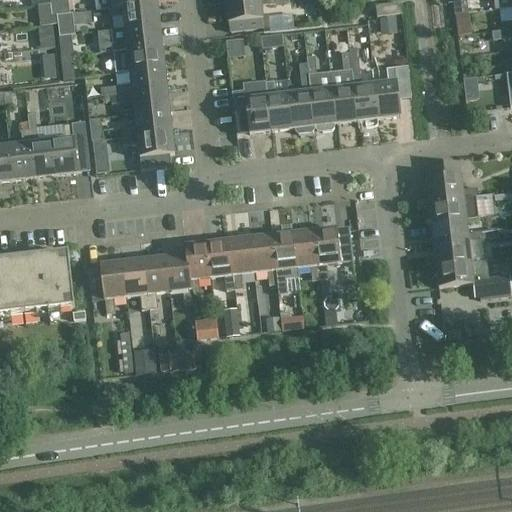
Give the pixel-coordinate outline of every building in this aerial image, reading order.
[(146,0),(111,0),(113,10),(113,11),(148,6),(146,0)] [(230,34),(264,31),(261,8),(281,6),(279,0),(257,0),(225,4),(228,26),(229,26),(230,34)] [(318,0),(308,0),(310,9),(319,8),(318,0)] [(452,0),(455,17),(463,16),(461,0),(452,0)] [(125,31),(160,27),(157,5),(148,6),(113,11),(113,10),(108,11),(109,20),(123,18),(125,31)] [(401,16),(400,5),(375,8),(377,19),(401,16)] [(40,29),(58,26),(57,17),(52,18),(51,7),(39,9),(40,29)] [(59,39),(75,37),(72,16),(57,17),(58,26),(59,39)] [(396,21),(379,22),(381,38),(397,36),(396,21)] [(501,33),(511,32),(511,23),(500,25),(501,33)] [(113,54),(162,49),(160,27),(125,31),(110,33),(113,54)] [(511,32),(501,33),(492,34),(493,43),(511,40),(511,32)] [(60,60),(81,58),(77,58),(75,37),(59,39),(58,39),(60,60)] [(261,40),(262,52),(278,50),(276,39),(261,40)] [(0,56),(12,55),(11,46),(0,47),(0,56)] [(130,74),(165,70),(162,49),(113,54),(114,63),(128,61),(130,74)] [(330,76),(317,77),(314,55),(306,56),(307,67),(314,129),(322,128),(322,134),(332,133),(335,130),(334,127),(336,127),(330,76)] [(357,124),(350,62),(349,56),(341,57),(343,74),(330,76),(336,127),(357,124)] [(81,58),(60,60),(63,84),(83,81),(81,58)] [(379,122),(375,87),(361,88),(358,61),(350,62),(357,124),(379,122)] [(55,64),(40,66),(41,83),(56,81),(55,64)] [(308,136),(307,130),(314,129),(307,67),(299,68),(302,95),(289,97),(293,132),(295,131),(295,135),(298,137),(300,137),(308,136)] [(375,87),(379,122),(401,119),(399,102),(411,101),(407,69),(386,71),(388,85),(375,87)] [(118,97),(167,92),(165,70),(130,74),(131,87),(117,89),(118,97)] [(293,132),(289,97),(276,98),(274,84),(266,85),(271,134),(293,132)] [(249,137),(271,134),(266,85),(244,88),(249,137)] [(135,117),(169,113),(167,92),(118,97),(119,106),(133,104),(135,117)] [(123,140),(172,135),(169,113),(135,117),(136,130),(122,132),(123,140)] [(27,118),(28,125),(34,181),(56,179),(52,144),(39,146),(35,117),(27,118)] [(9,149),(13,184),(34,181),(28,125),(20,126),(22,148),(9,149)] [(52,144),(56,179),(78,176),(78,175),(90,174),(85,126),(63,128),(65,143),(52,144)] [(172,135),(123,140),(124,149),(138,147),(140,161),(174,157),(172,135)] [(106,144),(93,146),(94,157),(107,155),(106,144)] [(0,185),(13,184),(9,149),(0,150),(0,185)] [(429,205),(478,199),(477,191),(463,192),(459,165),(427,168),(428,182),(426,183),(429,205)] [(0,200),(12,199),(10,187),(0,187),(0,200)] [(431,226),(466,222),(478,221),(476,208),(494,206),(493,197),(478,199),(429,205),(431,226)] [(434,248),(483,242),(498,241),(497,232),(468,235),(466,222),(431,226),(434,248)] [(314,234),(320,283),(328,282),(327,268),(353,265),(349,232),(337,233),(337,231),(314,234)] [(293,236),(297,271),(298,271),(310,270),(312,284),(320,283),(314,234),(293,236)] [(298,271),(297,271),(293,236),(271,239),(277,288),(278,288),(279,299),(289,298),(287,282),(299,281),(298,271)] [(250,241),(254,276),(267,275),(269,289),(277,288),(271,239),(250,241)] [(254,276),(250,241),(229,244),(234,293),(243,292),(241,278),(254,276)] [(436,269),(471,265),(469,252),(484,250),(483,242),(434,248),(436,269)] [(234,293),(229,244),(207,246),(211,281),(224,279),(226,294),(234,293)] [(211,281),(207,246),(185,249),(186,258),(187,258),(190,283),(193,307),(199,307),(198,297),(199,297),(198,283),(211,281)] [(0,319),(74,311),(68,256),(0,263),(0,319)] [(165,261),(169,295),(183,294),(184,308),(193,307),(190,283),(187,258),(186,258),(165,261)] [(144,263),(149,312),(158,311),(156,297),(169,295),(165,261),(144,263)] [(122,266),(126,300),(140,299),(141,313),(149,312),(144,263),(122,266)] [(471,265),(436,269),(439,291),(473,287),(477,286),(479,299),(511,295),(509,279),(487,282),(487,277),(485,263),(471,265)] [(126,300),(122,266),(100,268),(106,317),(115,316),(113,302),(126,300)] [(104,303),(103,292),(91,294),(92,304),(104,303)] [(226,340),(239,338),(236,312),(223,314),(226,340)] [(332,312),(323,313),(324,328),(333,327),(332,312)] [(86,322),(85,314),(72,316),(73,324),(86,322)] [(280,333),(278,319),(265,320),(267,334),(280,333)] [(281,333),(291,332),(290,319),(279,320),(281,333)] [(218,341),(217,326),(203,327),(205,342),(218,341)] [(311,348),(311,335),(287,335),(287,347),(311,348)] [(119,337),(124,377),(133,375),(129,336),(119,337)] [(176,357),(178,373),(195,372),(194,355),(176,357)] [(178,373),(176,357),(159,359),(161,375),(178,373)] [(137,378),(156,376),(154,359),(135,362),(137,378)]
